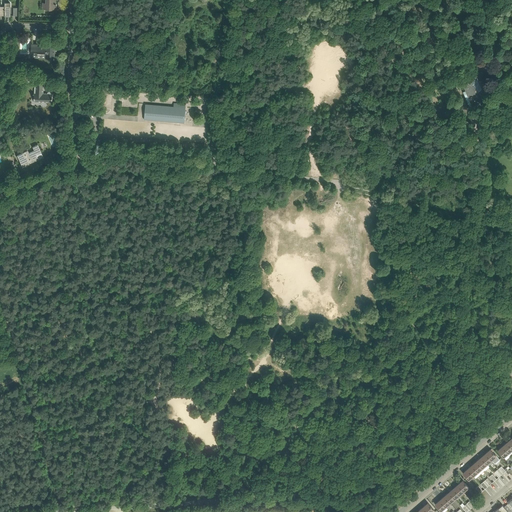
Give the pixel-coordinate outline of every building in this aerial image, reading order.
[(46,0),(46,8),(48,8),(48,9),(51,9),(52,9),(56,9),(57,3),(55,3),(55,0),(46,0)] [(10,10),(10,3),(4,3),(4,6),(0,6),(0,15),(10,15),(10,10)] [(32,55),(37,55),(37,58),(45,58),(49,58),(54,58),(55,41),(47,41),(46,46),(37,46),(37,44),(32,44),(32,47),(29,47),(29,52),(32,52),(32,55)] [(468,110),(471,109),(478,106),(481,105),(481,104),(480,104),(479,102),(481,102),(482,101),(483,101),(483,100),(484,99),(484,98),(483,97),(483,96),(482,96),(479,92),(482,89),(488,86),(487,83),(482,71),(474,74),(475,78),(476,80),(474,82),(471,85),(470,84),(470,83),(469,83),(468,83),(466,83),(465,83),(465,84),(464,85),(464,86),(464,88),(465,90),(467,93),(465,94),(463,91),(463,90),(462,90),(465,95),(470,107),(467,108),(465,102),(464,101),(464,100),(457,107),(466,116),(470,114),(469,112),(468,111),(468,110)] [(51,92),(50,91),(49,91),(48,92),(48,93),(44,93),(44,81),(36,80),(36,86),(34,86),(34,101),(42,102),(42,103),(44,104),(45,104),(46,103),(46,102),(52,102),(53,93),(52,93),(51,92)] [(144,119),(176,122),(180,122),(180,120),(182,121),(183,107),(186,107),(145,104),(147,104),(146,119),(144,119)] [(34,150),(28,152),(28,150),(17,155),(22,167),(29,164),(28,162),(30,161),(31,162),(33,161),(38,159),(36,154),(41,152),(38,144),(32,146),(34,150)] [(16,164),(14,164),(11,166),(10,166),(14,174),(19,171),(17,167),(16,164)] [(508,453),(511,451),(511,449),(511,447),(507,442),(502,446),(508,453)] [(508,453),(502,446),(498,450),(501,454),(504,457),(508,453)] [(486,453),(495,463),(499,459),(496,455),(496,456),(490,449),(486,453)] [(486,453),(481,457),(487,464),(492,460),(495,463),(486,453)] [(477,461),(483,468),(487,464),(481,457),(477,461)] [(478,472),(483,468),(477,461),(472,465),(478,472)] [(473,476),(478,472),(472,465),(467,469),(473,476)] [(463,473),(466,476),(469,480),(473,476),(467,469),(463,473)] [(463,480),(458,484),(464,491),(469,487),(466,484),(463,480)] [(460,495),(464,491),(458,484),(454,488),(460,495)] [(454,488),(449,492),(455,499),(460,495),(454,488)] [(451,503),(455,499),(449,492),(444,496),(451,503)] [(444,496),(440,500),(446,507),(451,503),(444,496)] [(435,504),(438,507),(441,511),(446,507),(440,500),(435,504)] [(423,506),(428,511),(430,511),(434,510),(428,502),(423,506)]
